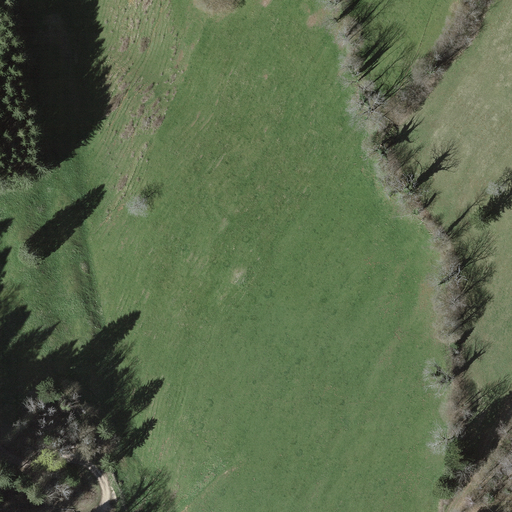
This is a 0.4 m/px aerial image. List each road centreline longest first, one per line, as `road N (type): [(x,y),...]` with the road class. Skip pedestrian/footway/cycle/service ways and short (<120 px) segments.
road 1 (track): [(0,449),(22,459),(87,460),(105,486),(99,511)]
road 2 (track): [(455,511),(511,390)]
